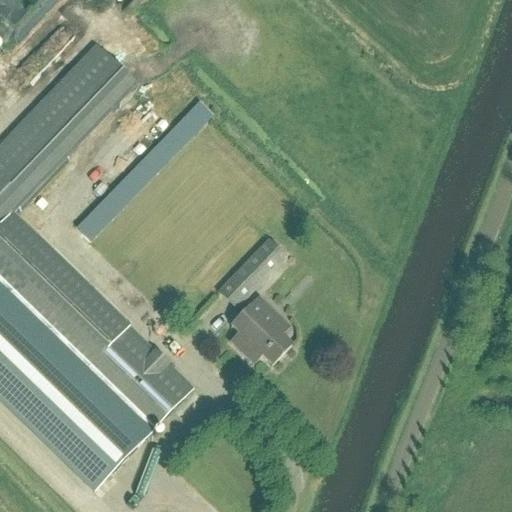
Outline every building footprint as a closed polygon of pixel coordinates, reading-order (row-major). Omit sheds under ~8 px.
[(37,46),(28,38),(9,59),(36,82),(76,35),(59,20),(37,46)] [(136,89),(127,80),(95,50),(0,149),(0,402),(95,494),(192,393),(167,369),(168,368),(154,354),(153,355),(127,330),(118,339),(3,228),(136,89)] [(158,104),(151,111),(164,124),(171,118),(158,104)] [(83,235),(70,222),(145,148),(125,127),(50,202),(42,195),(25,211),(66,252),(83,235)] [(236,315),(286,261),(267,243),(216,296),(236,315)] [(271,370),(290,350),(271,331),(279,323),(257,302),(230,330),(238,338),(229,346),(252,368),(261,360),(271,370)]
